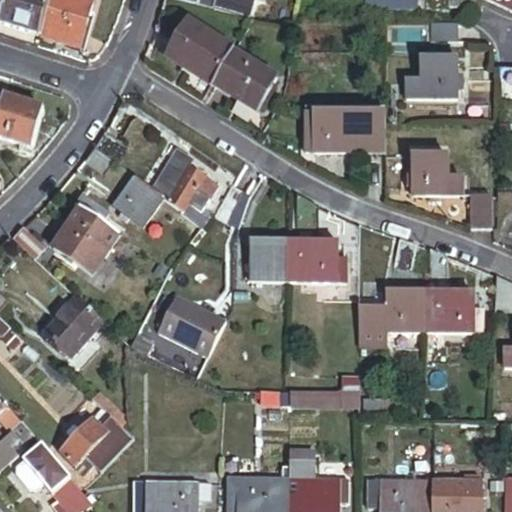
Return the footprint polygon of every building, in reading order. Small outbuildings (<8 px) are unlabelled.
[(0,0),(0,25),(8,0),(0,0)] [(53,4),(39,0),(8,0),(0,25),(0,26),(42,40),(53,4)] [(54,0),(53,4),(42,40),(82,52),(96,3),(86,0),(54,0)] [(201,0),(167,0),(167,1),(167,2),(199,10),(201,0)] [(258,2),(258,0),(220,0),(216,14),(251,23),(258,2)] [(415,0),(365,0),(365,13),(415,15),(415,0)] [(470,0),(466,0),(442,0),(442,12),(468,14),(470,0)] [(511,0),(483,0),(507,13),(511,14),(511,0)] [(233,55),(235,53),(191,28),(170,64),(213,87),(233,55)] [(279,82),(233,55),(213,87),(259,115),(279,82)] [(452,64),(416,64),(416,85),(402,85),(402,104),(452,103),(452,64)] [(5,103),(0,117),(0,143),(33,154),(45,116),(5,103)] [(311,159),(382,159),(382,129),(383,121),(312,119),(311,159)] [(132,153),(106,135),(106,136),(95,152),(115,166),(121,169),(132,153)] [(115,166),(95,152),(85,164),(105,179),(115,166)] [(445,161),(410,160),(409,201),(460,201),(460,183),(445,183),(445,161)] [(166,202),(170,206),(192,173),(179,164),(158,194),(167,200),(166,202)] [(196,227),(206,211),(219,192),(192,173),(170,206),(183,216),(182,217),(196,227)] [(146,230),(166,202),(157,195),(138,181),(118,209),(125,215),(133,220),(146,230)] [(85,198),(78,207),(82,210),(105,226),(112,216),(85,198)] [(467,200),(467,233),(489,233),(488,200),(467,200)] [(321,242),(322,215),(321,215),(310,209),(302,205),(300,242),(321,242)] [(105,226),(82,210),(54,250),(93,277),(121,237),(105,226)] [(196,227),(203,233),(214,217),(206,211),(196,227)] [(130,224),(133,220),(125,215),(122,219),(130,224)] [(26,231),(15,242),(36,262),(47,251),(26,231)] [(420,276),(421,249),(402,244),(400,275),(420,276)] [(289,289),(291,250),(254,249),(252,289),(289,289)] [(340,251),(291,250),(289,289),(350,291),(350,266),(340,266),(340,251)] [(451,281),(451,260),(443,257),(434,254),(434,280),(451,281)] [(504,320),(506,285),(496,280),(495,280),(494,319),(504,320)] [(0,294),(0,315),(10,304),(0,294)] [(424,339),(426,300),(391,299),(391,306),(384,306),(384,314),(361,313),(361,336),(424,339)] [(224,324),(175,300),(157,336),(207,360),(224,324)] [(475,302),(426,300),(424,339),(483,341),(483,320),(474,320),(475,302)] [(104,326),(76,301),(44,335),(72,361),(104,326)] [(0,334),(5,339),(12,332),(0,320),(0,334)] [(100,397),(94,404),(119,426),(124,420),(100,397)] [(343,401),(292,400),(292,415),(343,416),(343,401)] [(359,401),(343,401),(343,416),(359,417),(359,401)] [(0,419),(11,411),(4,404),(0,407),(0,419)] [(13,436),(23,426),(11,411),(0,419),(0,421),(12,436),(13,436)] [(110,421),(102,414),(95,421),(103,429),(110,421)] [(130,441),(131,441),(130,439),(125,434),(110,421),(103,429),(95,421),(61,457),(76,472),(88,460),(103,475),(119,459),(130,441)] [(33,459),(43,449),(23,426),(13,436),(14,437),(27,452),(33,459)] [(27,452),(14,437),(13,437),(0,448),(0,475),(27,453),(27,452)] [(54,498),(72,483),(43,449),(33,459),(32,459),(25,465),(35,476),(45,488),(54,498)] [(35,476),(25,465),(19,471),(17,478),(31,494),(38,494),(45,488),(35,476)] [(58,504),(81,493),(72,483),(54,498),(58,504)] [(239,511),(240,486),(230,486),(230,511),(239,511)] [(290,511),(291,487),(240,486),(239,511),(290,511)] [(342,488),(291,487),(290,511),(341,511),(342,510),(342,488)] [(351,488),(342,488),(342,510),(351,510),(351,488)] [(377,508),(377,488),(369,488),(368,511),(384,511),(385,508),(377,508)] [(433,511),(433,489),(385,488),(385,508),(384,511),(433,511)] [(485,511),(485,489),(433,489),(433,511),(485,511)] [(199,511),(200,508),(200,490),(135,490),(134,511),(199,511)] [(200,490),(200,508),(213,508),(212,490),(200,490)] [(58,504),(48,509),(51,511),(87,511),(94,508),(81,493),(58,504)]
